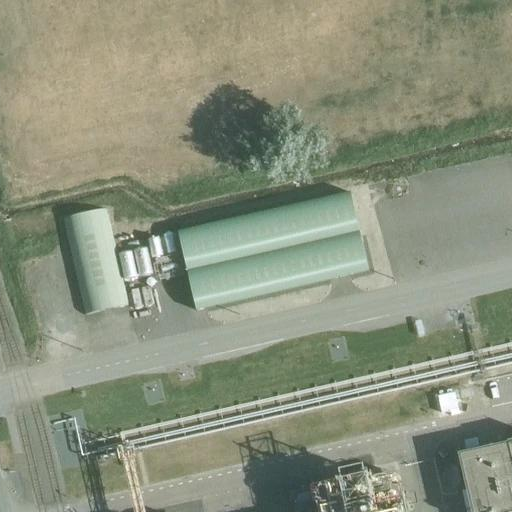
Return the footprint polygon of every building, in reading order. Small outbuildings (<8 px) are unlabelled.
[(347,200),(173,234),(188,312),(362,278),(347,200)] [(63,220),(85,317),(129,307),(107,210),(63,220)] [(511,511),(511,344),(103,438),(106,448),(98,450),(101,460),(123,455),(133,452),(511,364),(511,511)] [(478,437),(462,441),(465,455),(461,456),(468,491),(462,492),(466,511),(511,511),(511,454),(510,445),(481,451),(478,437)] [(406,511),(396,471),(294,496),(297,511),(146,511),(133,452),(123,455),(135,511),(406,511)] [(208,492),(211,511),(232,511),(229,489),(208,492)]
